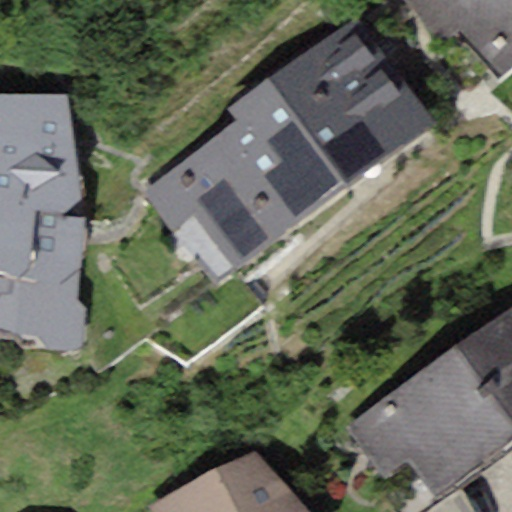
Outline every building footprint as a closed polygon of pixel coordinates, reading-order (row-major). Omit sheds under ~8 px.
[(511,0),(432,0),(503,81),(511,73),(511,0)] [(357,30),(158,186),(188,225),(202,214),(249,273),(435,128),(357,30)] [(82,93),(0,96),(0,330),(87,353),(83,278),(104,266),(100,215),(113,195),(82,93)] [(511,317),(345,430),(380,482),(407,464),(435,504),(511,451),(511,317)] [(306,511),(262,456),(150,511),(306,511)]
